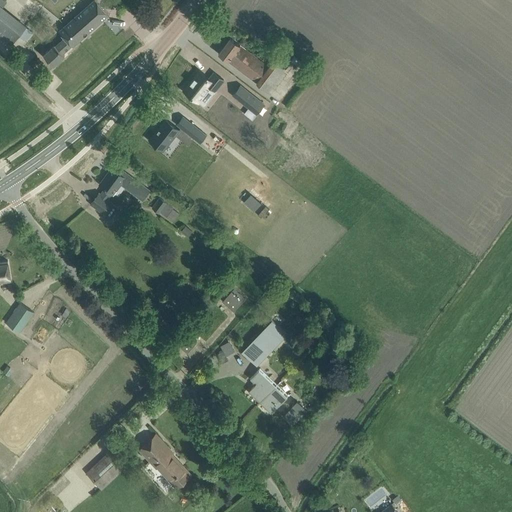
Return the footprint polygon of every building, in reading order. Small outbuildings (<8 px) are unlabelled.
[(32,0),(47,8),(52,0),(32,0)] [(55,44),(44,54),(53,65),(65,55),(62,53),(72,44),(73,45),(96,25),(108,14),(95,0),(93,0),(59,30),(65,37),(56,45),(55,44)] [(0,4),(0,37),(11,46),(19,36),(25,41),(33,32),(27,26),(0,4)] [(218,53),(257,82),(269,67),(230,37),(218,53)] [(269,67),(257,82),(270,92),(293,61),(291,60),(280,52),(269,67)] [(291,60),(293,61),(306,71),(310,65),(296,55),(291,60)] [(200,70),(184,90),(198,102),(210,87),(215,91),(215,90),(224,80),(214,72),(209,78),(200,70)] [(247,140),(258,127),(213,90),(196,111),(207,120),(213,113),(247,140)] [(248,91),(240,100),(249,108),(257,113),(264,104),(248,91)] [(257,113),(249,108),(245,113),(252,119),(257,113)] [(180,130),(166,119),(149,139),(163,150),(175,135),(180,130)] [(191,122),(184,130),(194,138),(200,143),(207,135),(191,122)] [(305,189),(335,168),(314,137),(284,158),(305,189)] [(96,207),(105,214),(113,203),(107,199),(112,192),(113,193),(121,183),(143,200),(150,190),(124,171),(122,175),(112,167),(100,184),(106,188),(101,194),(99,193),(96,198),(91,203),(96,207)] [(262,203),(251,194),(244,202),(255,211),(262,203)] [(173,221),(180,213),(167,203),(160,197),(152,208),(160,214),(161,212),(173,221)] [(269,209),(266,206),(258,215),(261,218),(269,209)] [(181,231),(188,236),(193,230),(186,225),(181,231)] [(0,282),(11,281),(8,261),(8,260),(0,261),(0,282)] [(222,301),(234,311),(245,298),(234,288),(222,301)] [(151,298),(142,306),(154,318),(162,309),(151,298)] [(20,332),(33,312),(34,312),(20,302),(6,322),(20,332)] [(298,315),(294,319),(298,322),(300,324),(305,318),(299,313),(298,315)] [(288,334),(272,319),(242,350),(241,349),(240,349),(257,366),(288,334)] [(187,352),(194,345),(197,342),(191,336),(181,347),(187,352)] [(261,401),(277,384),(260,368),(250,378),(256,384),(251,389),(250,391),(261,401)] [(277,384),(261,401),(272,411),(288,395),(277,384)] [(297,400),(283,415),(293,425),(307,410),(297,400)] [(156,434),(140,449),(151,461),(152,460),(176,486),(190,473),(183,466),(182,468),(168,453),(171,450),(156,434)] [(87,476),(96,485),(101,491),(124,469),(109,454),(87,476)] [(398,511),(399,511),(392,503),(380,511),(398,511)]
